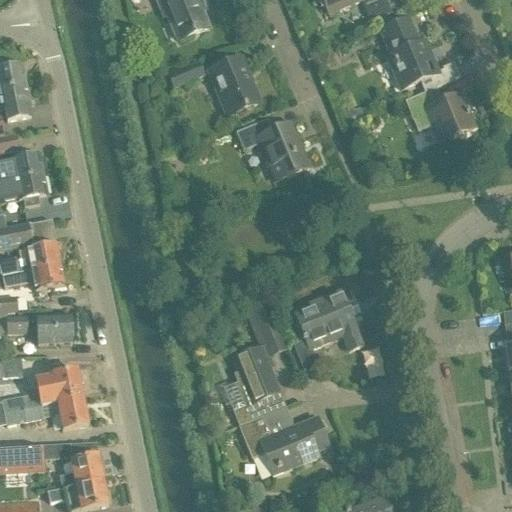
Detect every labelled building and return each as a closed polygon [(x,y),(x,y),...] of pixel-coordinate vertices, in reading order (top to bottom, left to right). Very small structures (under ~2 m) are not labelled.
[(201,4),(198,0),(153,0),(162,20),(168,18),(178,42),(207,30),(196,5),(201,4)] [(381,0),(319,0),(327,18),(369,0),(371,0),(373,4),(381,0)] [(384,0),(381,0),(373,4),(380,20),(391,15),(384,0)] [(424,45),(418,48),(408,23),(380,35),(390,59),(386,60),(400,93),(437,77),(424,45)] [(240,61),(207,76),(226,120),(259,106),(240,61)] [(197,65),(167,77),(173,91),(202,79),(197,65)] [(0,93),(25,89),(22,69),(1,73),(0,66),(0,93)] [(29,108),(25,89),(0,93),(0,113),(4,113),(6,124),(30,120),(28,108),(29,108)] [(458,98),(442,105),(434,108),(428,93),(403,104),(416,135),(430,129),(437,146),(472,131),(458,98)] [(352,107),(342,112),(348,126),(363,120),(371,116),(368,109),(360,113),(359,111),(354,113),(352,107)] [(275,186),(308,172),(289,127),(271,134),(266,122),(235,136),(242,154),(258,148),(275,186)] [(2,140),(0,140),(0,156),(18,153),(15,138),(2,140)] [(0,186),(43,178),(39,158),(0,165),(0,186)] [(35,200),(47,198),(43,178),(0,186),(0,207),(22,203),(24,211),(37,208),(35,200)] [(0,254),(30,249),(26,228),(5,232),(0,233),(0,254)] [(59,267),(56,248),(26,254),(27,262),(15,264),(15,262),(0,264),(0,271),(1,278),(59,267)] [(32,287),(33,294),(64,288),(59,267),(1,278),(4,292),(32,287)] [(325,277),(301,287),(306,299),(330,289),(325,277)] [(348,354),(362,348),(340,293),(309,306),(312,315),(295,321),(304,344),(293,348),(304,374),(317,369),(311,353),(343,341),(348,354)] [(0,301),(0,317),(18,316),(16,300),(0,301)] [(252,314),(265,344),(282,336),(270,307),(252,314)] [(70,318),(35,320),(37,348),(71,347),(70,318)] [(6,338),(28,337),(27,319),(6,320),(6,334),(6,338)] [(240,401),(246,398),(250,408),(256,406),(261,419),(261,420),(285,411),(261,350),(232,362),(240,384),(234,386),(240,401)] [(22,380),(21,367),(21,361),(0,362),(0,381),(12,381),(22,380)] [(38,396),(1,403),(1,406),(18,406),(20,415),(41,410),(56,407),(82,401),(79,386),(83,385),(81,374),(76,375),(76,373),(50,379),(36,382),(38,396)] [(82,401),(56,407),(58,418),(61,434),(87,429),(82,401)] [(18,406),(1,406),(6,427),(6,430),(44,422),(43,422),(41,410),(20,415),(18,406)] [(316,420),(304,425),(292,430),(285,411),(261,420),(261,419),(238,428),(243,441),(244,441),(251,460),(262,456),(271,478),(317,459),(315,454),(327,449),(316,420)] [(45,476),(44,463),(70,461),(69,447),(1,451),(2,460),(0,459),(0,477),(3,477),(3,478),(45,476)] [(59,480),(62,492),(103,484),(97,459),(69,465),(71,477),(59,480)] [(51,503),(65,500),(67,511),(90,511),(108,508),(103,484),(62,492),(49,495),(51,503)] [(390,511),(385,498),(349,511),(390,511)]
